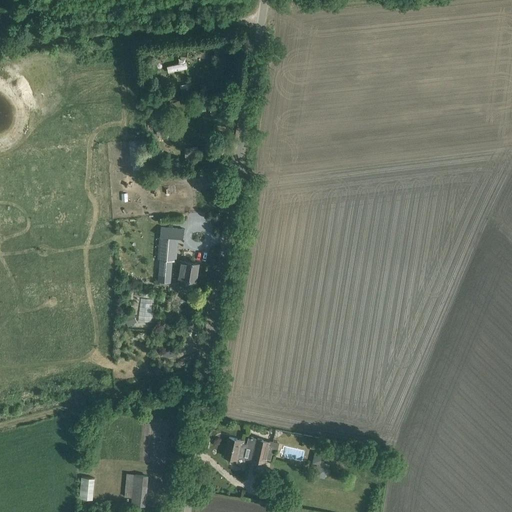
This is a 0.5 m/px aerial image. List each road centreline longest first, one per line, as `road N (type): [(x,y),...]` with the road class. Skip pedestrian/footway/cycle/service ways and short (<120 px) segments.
road 1 (unclassified): [(186,511),(261,0)]
road 2 (track): [(257,24),(0,44)]
road 3 (track): [(210,369),(0,426)]
